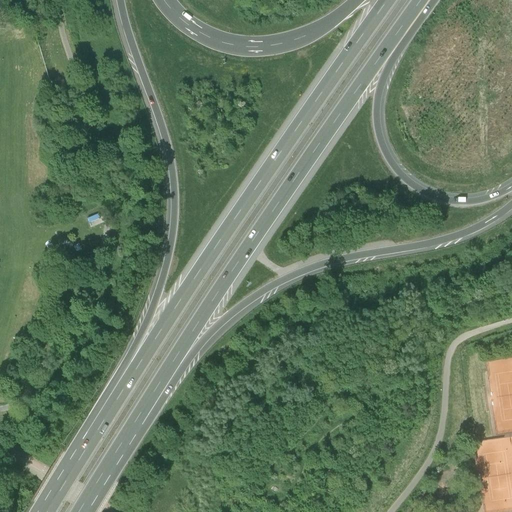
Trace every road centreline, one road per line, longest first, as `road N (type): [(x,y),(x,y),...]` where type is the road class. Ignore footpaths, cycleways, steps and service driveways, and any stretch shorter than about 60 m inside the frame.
road 1 (motorway): [(125,437),(423,0)]
road 2 (motorway): [(387,0),(99,428)]
road 3 (motorway): [(125,437),(203,345),(277,282),(331,260),(439,240),(511,203)]
road 4 (motorway): [(121,0),(168,142),(175,226),(156,306),(102,405),(99,428)]
road 5 (motorway): [(511,188),(464,202),(442,198),(401,176),(388,158),(378,104),(400,49),(434,0)]
road 6 (motorway): [(352,0),(297,33),(253,41),(219,35),(170,0)]
